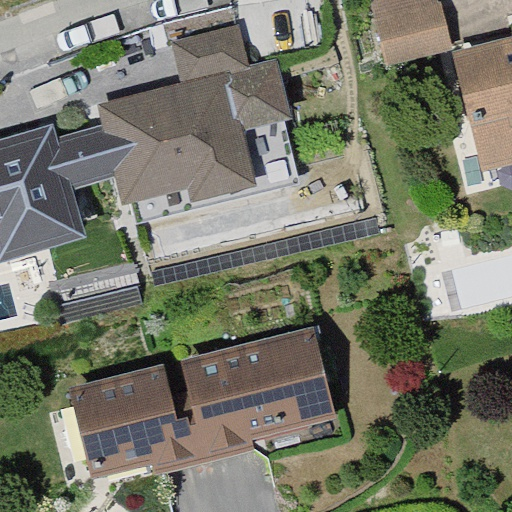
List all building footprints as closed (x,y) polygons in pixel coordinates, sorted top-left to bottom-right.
[(445,57),(429,0),(404,0),(368,9),(384,72),(445,57)] [(182,95),(94,114),(102,154),(108,179),(116,219),(249,191),(227,87),(251,82),(243,42),(174,56),(182,95)] [(511,175),(511,49),(452,65),(484,183),(511,175)] [(50,150),(0,161),(0,262),(76,245),(62,190),(108,179),(102,154),(54,166),(50,150)] [(305,332),(59,388),(83,493),(329,438),(305,332)]
